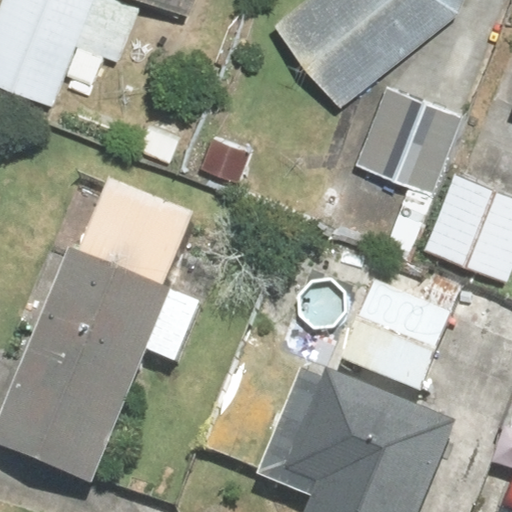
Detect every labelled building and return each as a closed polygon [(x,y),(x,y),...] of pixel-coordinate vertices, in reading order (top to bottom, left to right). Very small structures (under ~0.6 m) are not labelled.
[(3,0),(0,9),(0,86),(47,107),(40,122),(74,137),(90,100),(60,87),(76,49),(117,66),(144,4),(135,0),(3,0)] [(145,0),(191,17),(197,0),(145,0)] [(312,0),(279,26),(343,108),(457,19),(464,0),(312,0)] [(439,191),(469,112),(389,81),(358,161),(439,191)] [(207,131),(191,171),(242,192),(258,151),(207,131)] [(0,224),(23,166),(0,156),(0,224)] [(507,286),(511,272),(511,196),(454,176),(425,255),(507,286)] [(433,209),(404,198),(381,255),(410,267),(433,209)] [(172,299),(71,259),(0,435),(0,458),(93,496),(172,299)] [(424,399),(467,290),(429,275),(418,304),(373,287),(341,367),(424,399)] [(425,511),(460,431),(328,376),(284,480),(317,494),(309,511),(425,511)]
